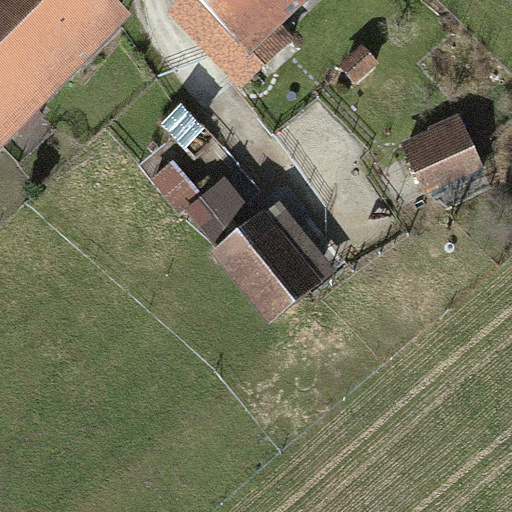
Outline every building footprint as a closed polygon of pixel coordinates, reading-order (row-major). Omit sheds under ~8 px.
[(113,0),(0,0),(0,166),(139,25),(113,0)] [(286,31),(318,0),(194,0),(175,19),(248,96),(300,46),(286,31)] [(383,73),(366,56),(345,77),(362,94),(383,73)] [(183,119),(167,134),(197,166),(213,151),(183,119)] [(465,127),(406,158),(433,209),(492,178),(465,127)] [(156,194),(185,229),(207,210),(177,176),(156,194)] [(268,226),(215,266),(272,341),(325,300),(268,226)]
